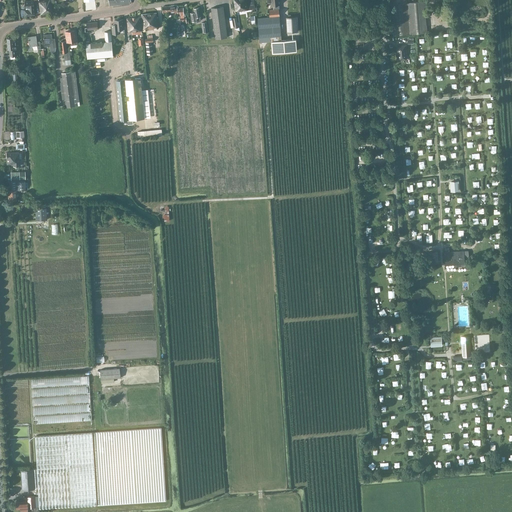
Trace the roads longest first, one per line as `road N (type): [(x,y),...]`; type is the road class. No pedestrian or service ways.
road 1 (tertiary): [(2,511),(0,89)]
road 2 (tertiary): [(0,33),(134,6)]
